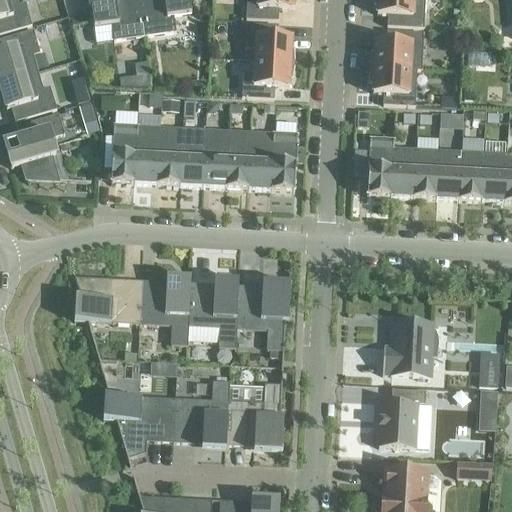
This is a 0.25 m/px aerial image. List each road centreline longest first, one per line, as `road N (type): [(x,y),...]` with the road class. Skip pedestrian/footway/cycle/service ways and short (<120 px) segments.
road 1 (residential): [(14,260),(112,233),(321,248)]
road 2 (residential): [(321,248),(334,0)]
road 3 (residential): [(307,488),(321,248)]
road 4 (residential): [(321,248),(511,257)]
road 5 (tertiary): [(50,511),(0,330)]
road 6 (residential): [(132,475),(307,488)]
